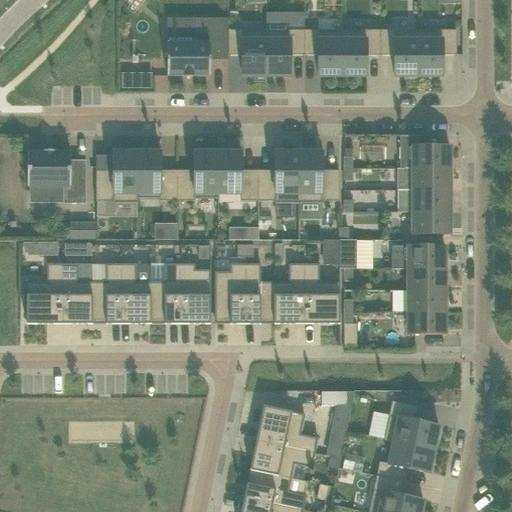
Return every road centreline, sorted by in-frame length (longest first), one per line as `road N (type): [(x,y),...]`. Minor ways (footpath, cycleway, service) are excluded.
road 1 (residential): [(45,121),(483,117)]
road 2 (residential): [(490,361),(483,117)]
road 3 (residential): [(233,362),(0,360)]
road 4 (residential): [(233,362),(198,511)]
road 5 (residential): [(461,511),(490,361)]
